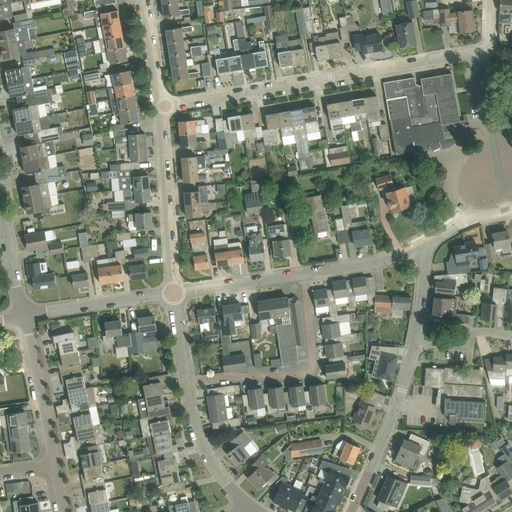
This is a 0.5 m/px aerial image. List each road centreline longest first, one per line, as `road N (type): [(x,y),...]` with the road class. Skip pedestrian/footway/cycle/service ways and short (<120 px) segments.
road 1 (residential): [(159,106),(480,51)]
road 2 (residential): [(185,384),(312,375),(305,276)]
road 3 (residential): [(159,106),(175,294)]
road 4 (residential): [(351,511),(413,349)]
road 5 (residential): [(506,211),(480,51)]
road 6 (residential): [(24,316),(175,294)]
road 7 (residential): [(54,463),(24,316)]
road 8 (residential): [(185,384),(198,435),(245,502)]
road 9 (residential): [(175,294),(305,276)]
road 10 (residential): [(305,276),(427,245)]
